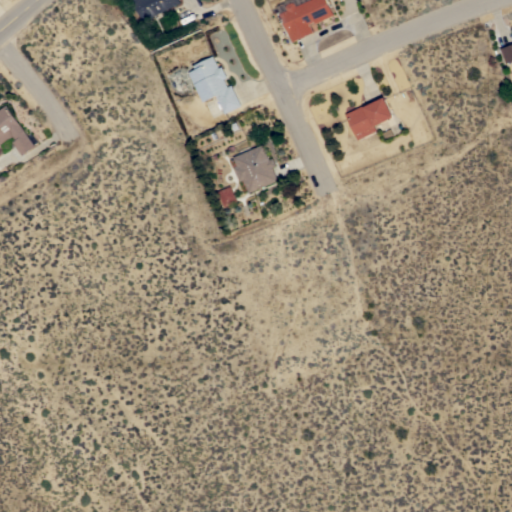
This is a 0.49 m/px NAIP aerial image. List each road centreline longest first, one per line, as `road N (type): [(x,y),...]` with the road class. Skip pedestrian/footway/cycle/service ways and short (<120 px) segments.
road 1 (residential): [(282,88),(497,0)]
road 2 (residential): [(326,192),(241,0)]
